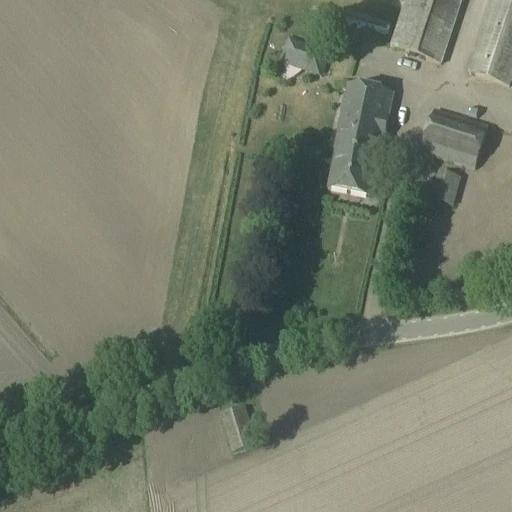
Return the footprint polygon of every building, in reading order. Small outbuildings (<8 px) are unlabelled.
[(408,0),(392,51),(442,67),(463,0),(408,0)] [(511,0),(494,0),(470,76),(510,89),(511,83),(511,0)] [(338,153),(330,191),(370,200),(378,161),(380,162),(393,98),(348,89),(335,153),(338,153)] [(435,114),(422,156),(476,173),(489,131),(435,114)] [(438,177),(431,205),(454,212),(461,183),(438,177)] [(245,412),(222,419),(234,457),(257,450),(245,412)]
